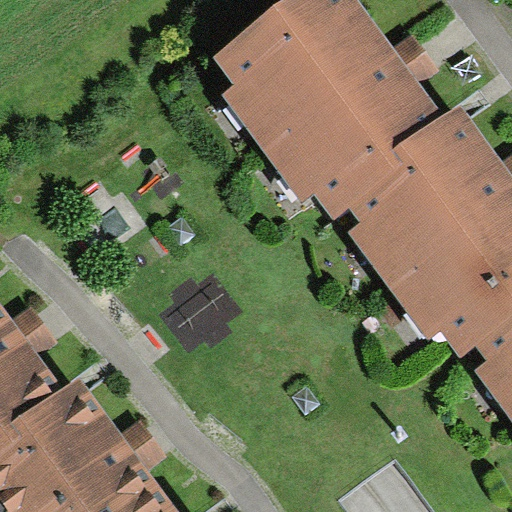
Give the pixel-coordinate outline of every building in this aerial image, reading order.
[(445,142),(338,0),(309,0),(217,69),(334,225),(352,211),(445,142)] [(511,334),(511,195),(463,129),(445,142),(352,211),(468,367),(489,352),(511,334)] [(0,469),(74,412),(0,317),(0,469)] [(511,334),(489,352),(511,382),(511,334)] [(176,511),(89,401),(0,470),(0,511),(176,511)]
